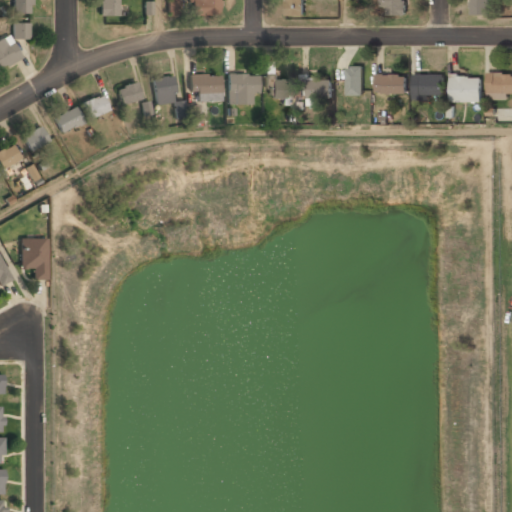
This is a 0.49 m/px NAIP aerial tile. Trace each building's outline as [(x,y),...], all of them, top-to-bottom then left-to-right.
[(12,0),(12,12),(31,12),(31,0),(12,0)] [(116,0),(98,0),(98,16),(116,16),(116,0)] [(217,0),(190,0),(190,15),(217,15),(217,0)] [(303,15),(303,0),(285,0),(285,15),(303,15)] [(383,0),(383,15),(404,15),(404,0),(383,0)] [(471,0),(471,14),(490,14),(490,0),(471,0)] [(167,16),(179,15),(178,1),(166,1),(167,16)] [(28,38),(28,22),(12,22),(12,38),(28,38)] [(14,43),(3,46),(2,41),(0,41),(0,66),(19,62),(14,43)] [(363,66),(347,66),(347,95),(363,95),(363,66)] [(488,100),(511,100),(511,73),(488,73),(488,100)] [(407,93),(407,74),(376,74),(376,93),(407,93)] [(443,74),(413,74),(413,97),(443,97),(443,74)] [(226,75),(226,105),(250,105),(250,94),(258,94),(258,75),(226,75)] [(197,102),(218,102),(218,76),(188,76),(188,93),(197,93),(197,102)] [(451,102),(481,102),(481,76),(451,76),(451,102)] [(172,77),(152,78),(154,105),(174,103),(172,77)] [(332,79),(306,79),(306,98),(332,98),(332,79)] [(269,80),(269,99),(293,99),(293,80),(269,80)] [(120,105),(141,100),(136,82),(115,88),(120,105)] [(88,120),(108,110),(101,94),(80,103),(88,120)] [(199,122),(199,105),(184,106),(184,101),(173,101),(174,123),(199,122)] [(74,108),(52,118),(60,134),(81,123),(74,108)] [(48,142),(39,126),(20,137),(28,152),(48,142)] [(0,169),(19,161),(12,145),(0,150),(0,169)] [(19,269),(31,269),(31,280),(45,280),(45,239),(19,239),(19,269)] [(0,285),(11,279),(0,259),(0,285)]
